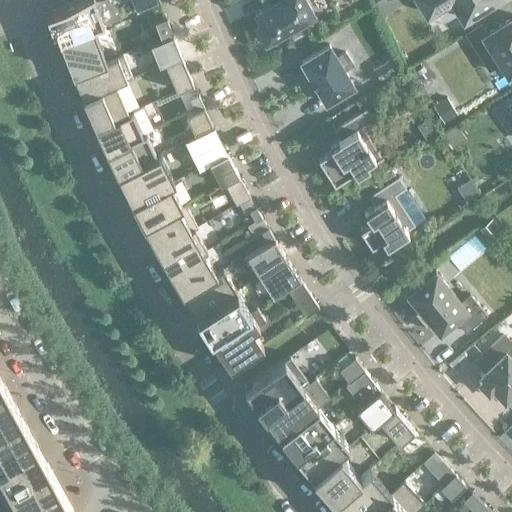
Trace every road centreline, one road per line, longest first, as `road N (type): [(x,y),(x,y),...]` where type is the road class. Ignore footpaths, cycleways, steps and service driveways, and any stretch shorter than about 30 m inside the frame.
road 1 (residential): [(305,511),(147,293),(89,184),(17,0)]
road 2 (residential): [(511,466),(443,396),(321,231),(232,64),(208,0)]
road 3 (residential): [(115,495),(0,311)]
